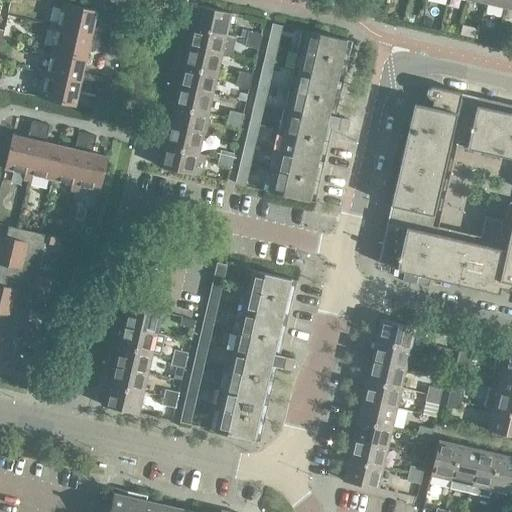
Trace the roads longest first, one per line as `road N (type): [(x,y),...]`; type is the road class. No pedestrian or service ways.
road 1 (residential): [(348,256),(391,49),(401,37),(511,65)]
road 2 (residential): [(290,475),(0,413)]
road 3 (residential): [(290,475),(341,287)]
road 4 (residential): [(511,325),(341,287)]
road 5 (residential): [(348,256),(184,217)]
